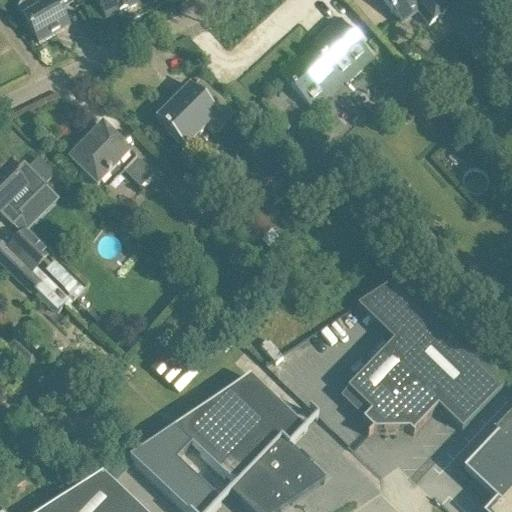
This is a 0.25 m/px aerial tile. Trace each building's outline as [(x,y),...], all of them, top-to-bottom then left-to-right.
[(22,0),(17,9),(23,20),(38,46),(70,28),(53,0),(22,0)] [(138,7),(134,0),(95,0),(105,22),(138,7)] [(383,0),(383,1),(402,24),(417,12),(429,27),(444,15),(481,60),(499,46),(461,0),(458,0),(458,1),(456,0),(443,0),(440,3),(437,0),(383,0)] [(300,67),(295,62),(280,76),(313,111),(328,97),(322,91),(338,75),(347,85),(373,61),(338,23),(324,36),(328,41),(300,67)] [(401,65),(390,75),(423,110),(433,101),(401,65)] [(190,88),(157,121),(165,129),(164,130),(178,145),(179,146),(184,150),(199,135),(205,129),(213,137),(234,116),(221,102),(200,82),(192,90),(190,88)] [(450,121),(442,128),(453,140),(460,133),(450,121)] [(102,127),(69,161),(83,175),(97,188),(99,186),(118,167),(124,173),(140,189),(152,176),(136,161),(137,160),(117,141),(102,127)] [(0,215),(12,228),(23,217),(19,214),(46,188),(45,187),(55,177),(38,160),(28,170),(24,166),(14,176),(7,169),(0,176),(0,215)] [(164,189),(197,222),(209,210),(176,177),(164,189)] [(195,182),(189,187),(202,200),(207,195),(204,191),(205,190),(199,185),(198,186),(195,182)] [(234,195),(224,205),(231,213),(241,202),(234,195)] [(251,206),(237,220),(260,243),(274,229),(251,206)] [(102,230),(92,244),(97,260),(121,263),(128,256),(119,233),(102,230)] [(51,256),(24,231),(7,248),(2,244),(1,245),(33,275),(51,256)] [(426,232),(412,245),(422,255),(436,242),(426,232)] [(34,277),(33,275),(1,245),(0,244),(0,263),(55,316),(64,307),(34,277)] [(408,432),(412,436),(413,435),(437,410),(461,433),(502,391),(393,285),(357,309),(393,344),(347,392),(370,415),(362,423),(372,432),(373,433),(408,432)] [(0,351),(28,376),(44,360),(16,334),(0,351)] [(58,359),(58,354),(54,351),(49,351),(46,355),(46,360),(50,363),(55,363),(58,359)] [(173,431),(129,461),(181,511),(215,511),(221,506),(185,472),(179,479),(170,471),(177,464),(191,449),(235,491),(229,497),(245,511),(274,511),(276,510),(278,511),(280,511),(281,511),(289,503),(292,506),(317,479),(323,486),(324,485),(289,450),(308,431),(306,430),(307,431),(305,433),(250,380),(174,431),(173,431)] [(511,511),(511,416),(494,435),(493,434),(492,435),(496,439),(471,465),(472,483),(498,507),(493,511),(511,511)] [(52,511),(138,511),(103,478),(52,511)]
